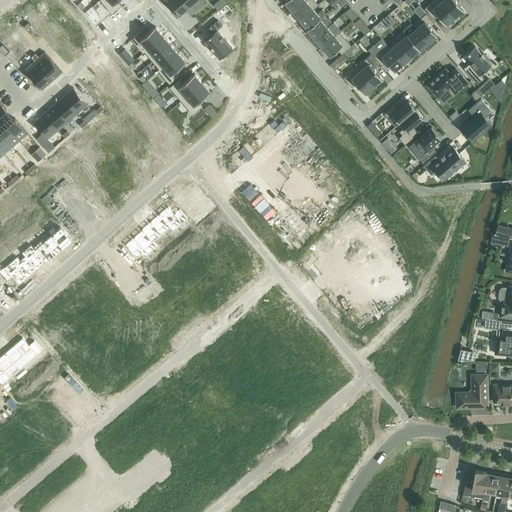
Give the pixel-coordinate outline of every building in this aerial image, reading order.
[(100,0),(112,13),(121,5),(117,0),(100,0)] [(169,0),(168,2),(179,15),(185,9),(191,15),(207,1),(205,0),(169,0)] [(225,0),(217,0),(213,4),(218,10),(227,2),(225,0)] [(286,0),(284,1),(292,11),(304,0),(286,0)] [(300,19),(313,8),(318,4),(314,0),(304,0),(292,11),(300,19)] [(437,13),(446,24),(455,17),(440,0),(433,0),(424,8),(433,17),(437,13)] [(440,0),(455,17),(464,9),(455,0),(440,0)] [(307,28),(324,14),(325,13),(322,9),(317,13),(313,8),(300,19),(307,28)] [(385,25),(393,18),(389,13),(381,21),(383,24),(385,25)] [(429,43),(437,35),(430,26),(434,22),(433,22),(428,15),(426,13),(421,17),(424,21),(416,28),(429,43)] [(307,28),(306,29),(307,29),(314,38),(327,26),(323,21),(327,18),(324,14),(307,28)] [(365,34),(370,29),(360,17),(354,22),(365,34)] [(211,34),(203,40),(219,58),(232,47),(217,30),(222,25),(217,19),(206,29),(211,34)] [(322,47),(339,31),(337,29),(339,28),(333,21),(327,26),(314,38),(322,47)] [(141,30),(131,38),(143,53),(144,51),(163,35),(155,26),(145,35),(141,30)] [(412,31),(408,35),(420,49),(419,49),(420,50),(429,43),(416,28),(412,31)] [(349,47),(351,45),(339,31),(322,47),(330,56),(338,49),(342,54),(344,52),(349,47)] [(419,49),(420,49),(408,35),(407,34),(398,41),(411,56),(419,49)] [(163,35),(144,51),(152,60),(170,44),(163,35)] [(411,56),(398,41),(390,48),(403,63),(411,56)] [(170,44),(152,60),(159,68),(178,52),(170,44)] [(491,64),(475,45),(463,56),(469,63),(463,68),(477,84),(483,78),(480,74),(491,64)] [(349,47),(344,52),(349,57),(354,53),(349,47)] [(125,48),(119,53),(129,65),(132,62),(134,60),(125,48)] [(403,63),(390,48),(382,55),(379,52),(374,56),(376,59),(382,66),(387,62),(394,71),(403,63)] [(31,56),(35,60),(52,80),(62,71),(44,51),(39,56),(35,52),(31,56)] [(159,68),(157,69),(169,83),(179,75),(175,70),(186,61),(178,52),(159,68)] [(382,79),(373,68),(378,64),(370,55),(356,66),(374,86),(382,79)] [(35,60),(25,68),(42,88),(52,80),(35,60)] [(374,86),(356,66),(343,77),(351,87),(356,83),(365,94),(374,86)] [(468,82),(455,67),(449,72),(446,68),(427,84),(438,97),(449,87),(455,93),(468,82)] [(179,78),(169,87),(181,100),(202,82),(195,73),(183,83),(179,78)] [(503,97),(507,82),(503,77),(493,85),(503,97)] [(147,79),(141,84),(153,97),(158,93),(159,93),(147,79)] [(202,82),(181,100),(193,114),(202,106),(198,101),(210,91),(202,82)] [(484,82),(476,89),(481,95),(489,88),(484,82)] [(73,87),(63,95),(77,112),(82,108),(85,111),(90,107),(73,87)] [(158,93),(153,97),(157,102),(162,97),(158,93)] [(63,95),(54,104),(67,120),(77,112),(63,95)] [(474,116),(462,126),(473,139),(491,124),(485,117),(492,111),(481,98),(468,109),(474,116)] [(393,105),(383,113),(395,127),(399,123),(415,109),(408,101),(397,110),(393,105)] [(54,104),(44,112),(58,129),(67,120),(54,104)] [(209,104),(204,108),(212,117),(217,113),(209,104)] [(401,135),(398,138),(404,145),(417,133),(412,127),(423,118),(415,109),(399,123),(403,128),(398,132),(401,135)] [(449,116),(452,120),(459,114),(456,110),(449,116)] [(44,112),(34,121),(43,131),(37,137),(41,143),(58,129),(44,112)] [(159,124),(154,128),(168,144),(177,137),(168,126),(173,122),(165,113),(156,120),(159,124)] [(15,117),(7,124),(20,139),(28,132),(15,117)] [(7,124),(0,129),(0,131),(12,145),(20,139),(7,124)] [(418,157),(423,163),(436,151),(431,146),(441,138),(431,126),(413,142),(422,153),(418,157)] [(146,129),(137,136),(146,146),(150,142),(159,152),(168,144),(154,128),(149,132),(146,129)] [(0,131),(0,147),(4,152),(12,145),(0,131)] [(140,155),(131,162),(143,175),(152,167),(145,159),(150,155),(142,145),(136,150),(140,155)] [(435,155),(423,165),(431,174),(436,170),(444,179),(465,161),(453,147),(439,159),(435,155)] [(131,162),(123,169),(134,183),(143,175),(131,162)] [(123,169),(114,177),(124,189),(125,190),(134,183),(123,169)] [(113,176),(104,183),(116,196),(124,189),(113,176)] [(104,183),(96,191),(107,204),(116,196),(104,183)] [(181,204),(180,204),(187,212),(196,222),(206,213),(202,208),(210,201),(209,201),(194,183),(195,183),(194,183),(183,192),(188,198),(181,204)] [(96,191),(87,198),(98,211),(107,204),(96,191)] [(168,205),(159,213),(170,226),(179,219),(183,223),(189,218),(180,208),(175,213),(168,205)] [(159,213),(150,220),(162,233),(170,226),(159,213)] [(150,220),(142,227),(142,228),(153,241),(162,233),(150,220)] [(499,234),(506,236),(510,237),(511,228),(511,227),(497,224),(495,233),(499,234)] [(61,225),(52,232),(63,246),(72,238),(61,225)] [(142,228),(134,236),(145,249),(154,241),(153,241),(142,228)] [(52,232),(43,240),(55,253),(63,246),(52,232)] [(492,234),(490,242),(508,245),(509,237),(492,234)] [(134,236),(125,243),(137,256),(145,249),(134,236)] [(247,237),(241,242),(251,254),(257,249),(247,237)] [(43,240),(35,247),(45,260),(46,261),(55,253),(43,240)] [(34,246),(25,254),(37,267),(45,260),(35,247),(34,246)] [(243,248),(230,259),(247,278),(259,268),(243,248)] [(25,254),(17,261),(28,274),(37,267),(25,254)] [(4,264),(0,267),(0,270),(7,279),(12,274),(19,282),(28,274),(17,261),(8,268),(4,264)] [(214,281),(209,285),(223,301),(232,293),(223,283),(228,279),(219,269),(211,277),(214,281)] [(99,270),(90,277),(102,291),(110,283),(99,270)] [(90,277),(82,285),(93,298),(102,291),(90,277)] [(82,285),(73,292),(84,305),(93,298),(82,285)] [(201,286),(192,293),(200,303),(205,299),(214,309),(223,301),(209,285),(204,289),(201,286)] [(511,286),(508,286),(508,288),(504,287),(501,287),(500,289),(499,297),(500,299),(502,300),(500,316),(511,317),(511,286)] [(179,291),(167,301),(181,317),(193,308),(179,291)] [(73,292),(64,300),(71,308),(66,313),(74,322),(80,317),(76,313),(84,305),(73,292)] [(262,299),(253,307),(260,316),(264,313),(268,318),(285,304),(277,295),(266,304),(262,299)] [(167,301),(156,311),(170,327),(181,317),(167,301)] [(285,304),(268,318),(272,322),(269,326),(276,335),(286,326),(282,322),(292,313),(285,304)] [(54,311),(45,319),(59,336),(64,331),(67,335),(76,327),(67,318),(63,322),(54,311)] [(485,318),(484,327),(500,329),(501,320),(485,318)] [(45,319),(36,327),(45,337),(40,341),(48,351),(57,343),(54,340),(59,336),(45,319)] [(155,335),(147,342),(158,355),(167,347),(160,339),(166,335),(157,325),(151,330),(155,335)] [(287,331),(278,339),(285,348),(289,345),(293,350),(309,336),(302,327),(291,336),(287,331)] [(496,344),(495,353),(511,355),(511,329),(503,329),(502,338),(500,338),(499,344),(496,344)] [(232,332),(223,340),(234,354),(243,346),(246,350),(251,345),(243,335),(238,340),(232,332)] [(23,336),(14,343),(25,357),(33,350),(37,354),(43,349),(35,339),(30,344),(23,336)] [(309,336),(293,350),(297,354),(293,358),(301,367),(311,358),(307,354),(317,345),(309,336)] [(223,340),(214,348),(226,362),(226,361),(234,354),(223,340)] [(147,342),(138,349),(149,363),(158,355),(147,342)] [(14,343),(5,351),(16,364),(25,357),(14,343)] [(215,348),(206,356),(217,369),(226,362),(214,348),(215,348)] [(138,349),(129,357),(130,358),(141,370),(149,363),(138,349)] [(5,351),(0,355),(0,362),(8,372),(16,364),(5,351)] [(206,356),(197,363),(209,376),(217,369),(206,356)] [(315,360),(305,368),(313,377),(317,374),(321,379),(337,365),(329,356),(319,365),(315,360)] [(130,358),(122,365),(133,378),(142,371),(141,370),(130,358)] [(197,363),(188,371),(195,378),(189,383),(197,392),(203,387),(200,384),(209,376),(197,363)] [(122,365),(113,373),(124,386),(133,378),(122,365)] [(337,365),(321,379),(325,384),(321,387),(329,396),(339,388),(335,383),(345,374),(337,365)] [(113,373),(104,380),(116,393),(124,386),(113,373)] [(469,392),(457,392),(457,407),(487,406),(486,374),(472,374),(472,388),(469,392)] [(92,383),(86,388),(94,397),(100,393),(107,401),(116,393),(104,380),(96,387),(92,383)] [(501,384),(493,384),(493,401),(500,401),(500,402),(509,402),(509,403),(511,403),(511,384),(501,385),(501,384)] [(289,401),(280,408),(292,421),(301,414),(295,406),(300,402),(292,392),(286,397),(289,401)] [(271,415),(283,429),(292,421),(280,408),(272,415),(271,415)] [(60,418),(51,426),(63,439),(72,431),(65,423),(70,418),(62,409),(56,414),(60,418)] [(271,415),(262,422),(274,435),(282,428),(283,429),(271,415)] [(262,422),(254,429),(265,443),(274,435),(262,422)] [(51,426),(42,433),(53,445),(54,446),(63,439),(51,426)] [(242,433),(236,438),(244,448),(250,443),(256,450),(265,443),(254,429),(245,437),(242,433)] [(42,432),(33,439),(44,453),(53,445),(42,433),(42,432)] [(33,439),(24,447),(36,460),(44,453),(33,439)] [(12,450),(6,455),(14,464),(20,460),(27,468),(36,460),(24,447),(16,454),(12,450)] [(0,478),(7,487),(16,479),(7,469),(12,465),(3,455),(0,457),(0,478)] [(482,498),(484,491),(487,472),(488,472),(475,469),(473,482),(466,480),(463,494),(482,497),(482,498)] [(496,493),(499,473),(491,472),(491,473),(488,472),(487,472),(484,491),(482,498),(488,499),(490,492),(496,493)] [(499,473),(496,493),(502,494),(500,502),(506,503),(507,495),(511,477),(507,476),(507,475),(499,473)] [(448,511),(458,511),(460,509),(441,503),(439,511),(442,511),(443,510),(448,511)]
